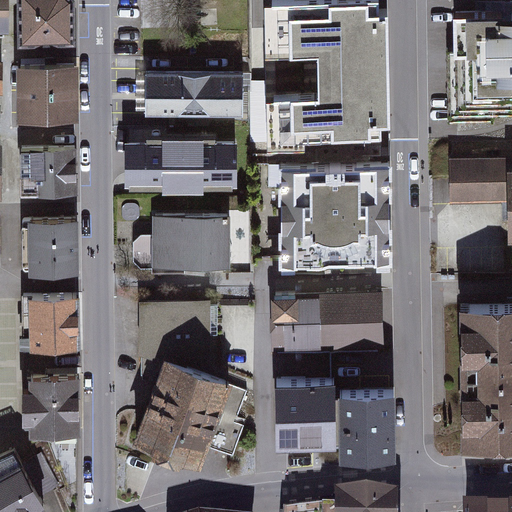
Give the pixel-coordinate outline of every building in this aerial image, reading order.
[(19,0),(0,0),(0,32),(20,32),(19,0)] [(22,0),(23,39),(74,38),(72,0),(22,0)] [(374,0),(268,0),(268,22),(320,21),(320,68),(271,69),(271,127),(376,126),(374,0)] [(511,9),(452,11),(454,105),(511,103),(511,9)] [(73,48),(20,49),(21,113),(74,112),(73,48)] [(246,72),(147,70),(147,110),(245,112),(246,72)] [(131,127),(130,181),(232,183),(233,129),(131,127)] [(75,134),(20,134),(21,191),(75,191),(75,134)] [(387,149),(284,149),(284,243),(387,243),(387,149)] [(509,195),(509,160),(509,150),(446,151),(446,196),(509,195)] [(154,208),(154,227),(145,227),(138,231),(134,236),(135,255),(136,260),(144,264),(153,265),(153,270),(184,269),(184,261),(229,261),(229,207),(154,208)] [(75,208),(24,209),(25,270),(76,269),(75,208)] [(391,349),(391,295),(317,296),(317,288),(291,288),(291,296),(275,296),(275,349),(391,349)] [(210,292),(140,292),(141,348),(210,348),(210,292)] [(92,347),(90,295),(26,296),(27,348),(92,347)] [(511,295),(464,296),(465,444),(511,443),(511,295)] [(182,358),(147,442),(215,470),(250,385),(182,358)] [(92,432),(93,374),(32,373),(31,432),(92,432)] [(397,447),(395,378),(286,381),(287,438),(341,436),(341,449),(357,448),(397,447)] [(0,456),(0,511),(35,511),(48,505),(25,464),(16,448),(0,456)] [(403,511),(403,501),(338,503),(338,511),(403,511)] [(511,511),(511,501),(466,501),(466,511),(511,511)]
